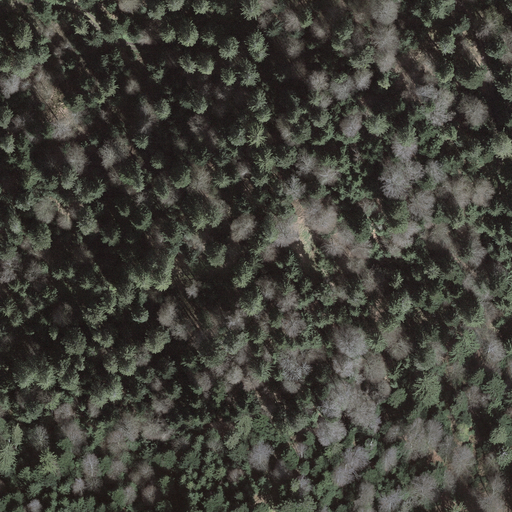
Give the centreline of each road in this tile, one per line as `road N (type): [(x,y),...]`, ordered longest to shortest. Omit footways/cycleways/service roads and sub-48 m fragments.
road 1 (track): [(459,0),(476,26),(487,75),(511,254)]
road 2 (track): [(51,0),(143,43),(257,0)]
